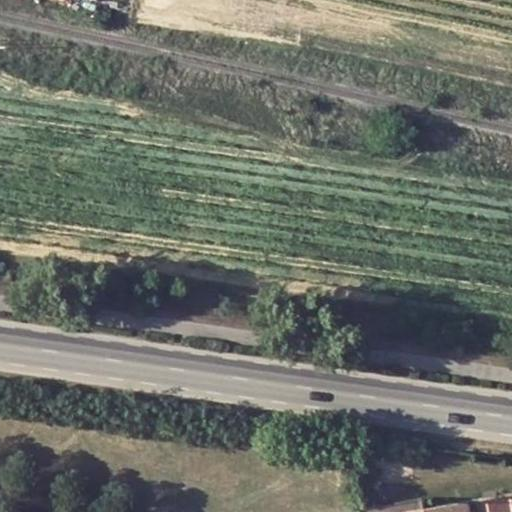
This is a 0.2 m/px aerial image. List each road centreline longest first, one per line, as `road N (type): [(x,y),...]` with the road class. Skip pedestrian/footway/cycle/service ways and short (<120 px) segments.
road 1 (secondary): [(0,342),(511,416)]
road 2 (track): [(511,88),(144,12)]
